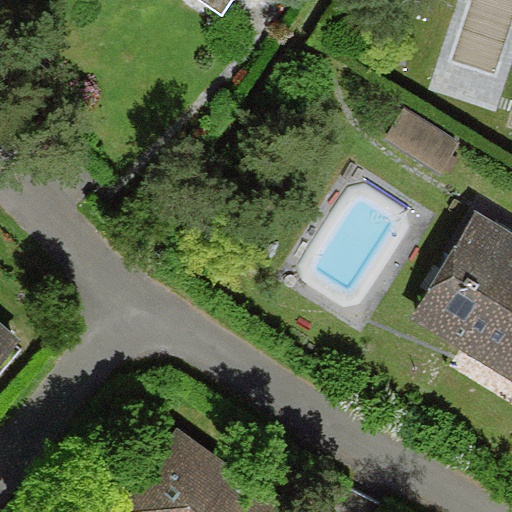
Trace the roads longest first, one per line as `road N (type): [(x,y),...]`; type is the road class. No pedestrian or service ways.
road 1 (residential): [(481,511),(389,463),(142,303)]
road 2 (residential): [(142,303),(0,469)]
road 3 (residential): [(142,303),(0,169)]
